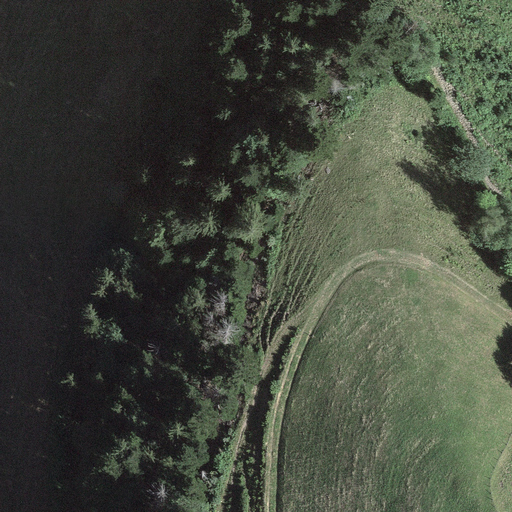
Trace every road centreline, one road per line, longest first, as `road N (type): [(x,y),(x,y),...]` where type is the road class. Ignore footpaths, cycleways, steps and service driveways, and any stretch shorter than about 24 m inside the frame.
road 1 (track): [(270,511),(273,440),(289,368),(325,294),(351,265),(387,252),(412,257),(511,318)]
road 2 (track): [(219,511),(265,364),(325,294)]
